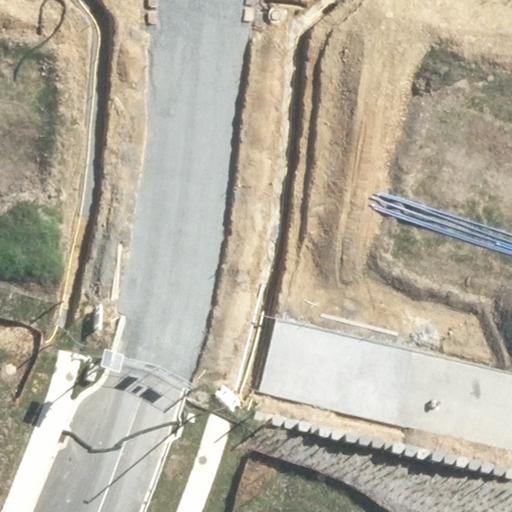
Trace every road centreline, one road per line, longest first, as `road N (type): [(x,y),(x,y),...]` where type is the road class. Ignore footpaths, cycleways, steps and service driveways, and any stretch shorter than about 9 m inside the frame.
road 1 (residential): [(144,342),(511,420)]
road 2 (residential): [(205,0),(144,342)]
road 3 (residential): [(144,342),(145,379),(98,511)]
